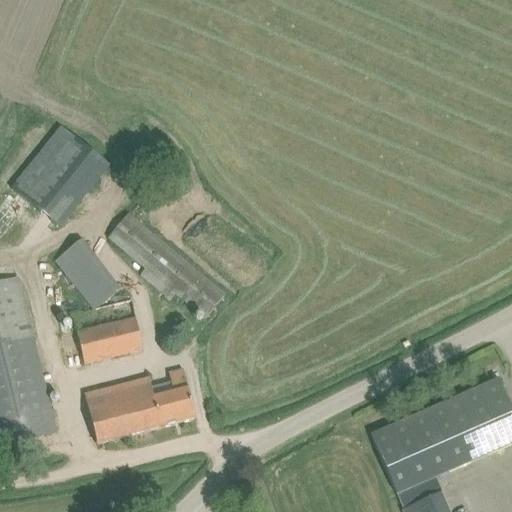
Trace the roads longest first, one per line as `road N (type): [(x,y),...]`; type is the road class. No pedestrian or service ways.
road 1 (unclassified): [(186,511),(280,428),(511,325)]
road 2 (track): [(0,481),(280,428)]
